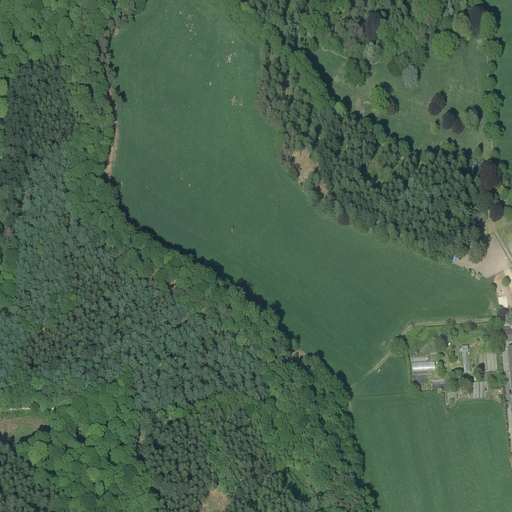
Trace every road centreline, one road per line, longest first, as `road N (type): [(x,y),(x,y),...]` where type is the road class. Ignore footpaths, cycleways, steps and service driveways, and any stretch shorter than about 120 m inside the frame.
road 1 (track): [(511,259),(482,194),(338,121),(220,0)]
road 2 (unknown): [(290,369),(243,368),(203,355),(123,378),(80,407),(0,410)]
road 3 (track): [(290,369),(364,511)]
